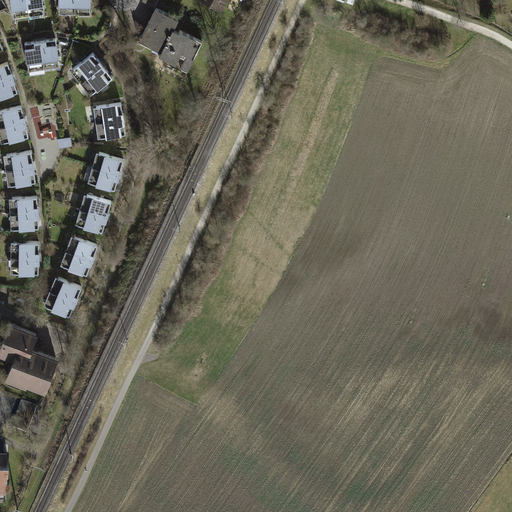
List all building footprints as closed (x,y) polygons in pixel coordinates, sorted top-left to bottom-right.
[(27,0),(11,0),(14,17),(30,15),(27,0)] [(43,0),(27,0),(30,15),(46,12),(43,0)] [(76,0),(60,0),(60,13),(76,13),(76,0)] [(92,0),(76,0),(76,13),(92,13),(92,0)] [(155,8),(159,0),(142,0),(142,2),(155,8)] [(230,0),(196,0),(224,14),(230,0)] [(189,74),(204,44),(182,32),(180,35),(175,32),(180,21),(156,10),(140,43),(163,54),(160,60),(189,74)] [(57,40),(41,42),(45,68),(61,65),(57,40)] [(41,42),(25,45),(29,70),(45,68),(41,42)] [(103,66),(94,53),(73,68),(82,81),(103,66)] [(0,82),(13,79),(8,63),(0,65),(0,82)] [(113,78),(103,66),(82,81),(92,94),(113,78)] [(0,99),(18,94),(13,79),(0,82),(0,99)] [(124,119),(122,103),(96,106),(98,122),(124,119)] [(26,121),(23,106),(0,111),(0,122),(1,128),(26,121)] [(126,135),(124,119),(98,122),(100,138),(126,135)] [(30,137),(26,121),(1,128),(5,143),(30,137)] [(62,140),(57,141),(58,145),(59,150),(64,149),(73,147),(72,143),(71,138),(62,140)] [(33,168),(31,153),(5,156),(8,172),(33,168)] [(119,176),(124,160),(98,154),(94,169),(119,176)] [(35,184),(33,168),(8,172),(10,187),(35,184)] [(115,191),(119,176),(94,169),(90,184),(115,191)] [(108,218),(112,203),(87,196),(83,211),(108,218)] [(38,213),(37,198),(12,199),(12,215),(38,213)] [(104,234),(108,218),(83,211),(79,227),(104,234)] [(39,229),(38,213),(12,215),(13,231),(39,229)] [(93,262),(99,247),(75,238),(69,253),(93,262)] [(39,259),(39,243),(13,243),(13,259),(39,259)] [(88,277),(93,262),(69,253),(64,268),(88,277)] [(39,275),(39,259),(13,259),(13,275),(39,275)] [(77,303),(83,288),(59,278),(53,293),(77,303)] [(71,318),(77,303),(53,293),(47,308),(71,318)] [(39,337),(9,326),(0,351),(0,357),(14,363),(8,381),(47,396),(59,362),(34,353),(39,337)] [(12,434),(28,439),(39,410),(22,404),(12,434)] [(0,504),(7,505),(8,493),(11,493),(11,462),(0,461),(0,504)]
